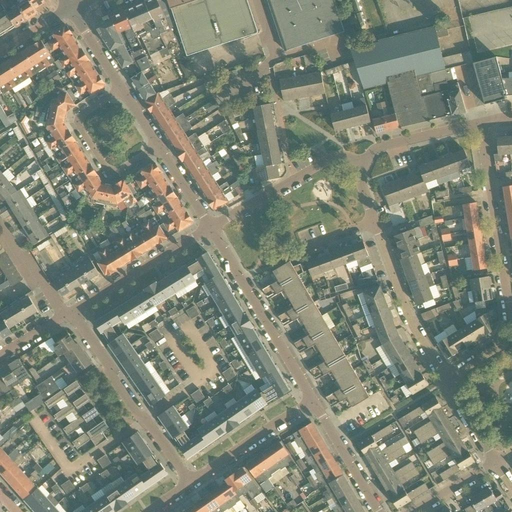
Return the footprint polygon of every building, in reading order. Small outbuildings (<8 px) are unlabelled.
[(38,14),(35,10),(28,0),(14,0),(14,1),(18,8),(27,21),(28,21),(27,20),(38,14)] [(28,0),(35,10),(45,3),(43,0),(28,0)] [(179,46),(157,0),(152,0),(146,3),(160,34),(167,48),(169,51),(179,46)] [(168,0),(187,56),(258,33),(247,0),(168,0)] [(268,0),(285,52),(305,45),(344,32),(345,32),(334,0),(268,0)] [(351,0),(356,13),(361,11),(362,11),(358,0),(351,0)] [(150,56),(167,48),(160,34),(146,3),(126,12),(136,34),(137,37),(141,36),(145,44),(150,56)] [(12,11),(8,14),(17,28),(27,21),(18,8),(12,11)] [(5,10),(0,13),(0,23),(5,31),(8,30),(9,31),(15,27),(16,28),(17,28),(8,14),(5,10)] [(136,34),(126,12),(111,18),(118,34),(119,33),(126,30),(128,35),(126,35),(135,53),(143,49),(137,37),(136,34)] [(151,68),(146,57),(143,49),(135,53),(129,55),(119,33),(118,34),(111,18),(97,24),(96,27),(123,68),(137,62),(142,72),(151,68)] [(386,38),(378,40),(379,43),(351,50),(364,90),(388,84),(396,114),(399,128),(428,121),(416,77),(445,70),(451,68),(465,65),(473,63),(470,51),(443,58),(438,39),(449,36),(446,24),(386,38)] [(47,50),(72,34),(67,26),(64,26),(51,34),(53,37),(55,40),(48,44),(48,43),(44,45),(47,50)] [(63,52),(78,43),(72,34),(47,50),(50,54),(60,47),(63,52)] [(55,62),(50,54),(47,50),(44,45),(42,41),(41,41),(33,46),(47,68),(55,62)] [(58,67),(83,51),(78,43),(63,52),(66,56),(55,63),(58,67)] [(38,73),(47,68),(33,46),(24,51),(38,73)] [(30,79),(30,78),(38,73),(24,51),(16,57),(30,79)] [(89,60),(87,56),(83,51),(58,67),(60,71),(64,68),(67,74),(89,60)] [(294,68),(306,66),(304,56),(292,58),(294,68)] [(33,83),(30,78),(30,79),(16,57),(8,62),(24,88),(30,84),(34,89),(38,87),(35,81),(33,83)] [(511,78),(502,79),(497,57),(473,63),(474,64),(485,104),(485,105),(508,98),(507,96),(511,95),(511,78)] [(187,79),(193,76),(186,59),(179,62),(187,79)] [(73,83),(94,69),(89,60),(67,74),(73,83)] [(8,62),(0,67),(0,68),(13,89),(15,93),(18,92),(24,88),(8,62)] [(3,95),(13,89),(0,68),(0,87),(0,88),(1,89),(0,89),(0,90),(2,93),(3,95)] [(445,82),(447,81),(453,80),(451,68),(445,70),(416,77),(428,121),(453,115),(466,113),(460,90),(458,83),(450,85),(452,90),(449,90),(447,91),(445,82)] [(78,91),(100,77),(94,69),(73,83),(78,91)] [(151,80),(148,81),(142,72),(130,80),(137,91),(156,78),(155,75),(150,78),(151,80)] [(311,96),(325,94),(321,72),(307,75),(311,96)] [(298,99),(311,96),(307,75),(294,78),(298,99)] [(89,92),(91,96),(104,87),(105,85),(100,77),(78,91),(81,95),(88,90),(89,92)] [(137,91),(145,103),(156,95),(149,84),(157,79),(156,78),(137,91)] [(284,101),(298,99),(294,78),(280,80),(284,101)] [(73,102),(66,91),(62,85),(52,91),(57,98),(57,97),(66,112),(67,112),(76,106),(73,102)] [(0,105),(0,93),(2,93),(0,90),(0,89),(1,89),(0,88),(0,87),(0,117),(6,128),(18,121),(14,114),(8,118),(0,105)] [(151,113),(173,99),(168,90),(159,93),(156,95),(145,103),(151,113)] [(29,96),(25,98),(29,105),(33,103),(29,96)] [(66,118),(67,112),(66,112),(57,97),(57,98),(51,101),(50,106),(48,105),(46,114),(66,118)] [(359,125),(371,122),(366,105),(366,106),(364,98),(352,101),(354,109),(359,125)] [(172,114),(168,108),(176,103),(173,99),(151,113),(158,123),(172,114)] [(209,113),(211,111),(219,106),(215,100),(205,107),(209,113)] [(256,120),(273,116),(270,104),(253,107),(256,120)] [(347,128),(359,125),(354,109),(343,112),(347,128)] [(335,132),(347,128),(343,112),(331,115),(335,132)] [(64,124),(66,118),(46,114),(45,116),(48,117),(46,127),(49,132),(64,123),(64,124)] [(183,114),(175,119),(172,114),(158,123),(164,132),(186,118),(183,114)] [(388,131),(399,128),(396,114),(385,117),(388,131)] [(184,133),(192,128),(188,122),(193,119),(191,115),(186,118),(164,132),(170,142),(184,133)] [(25,116),(20,124),(26,135),(30,133),(25,124),(29,118),(25,116)] [(258,132),(275,129),(273,116),(256,120),(258,132)] [(377,134),(388,131),(385,117),(373,120),(377,134)] [(225,134),(231,130),(225,120),(219,124),(225,134)] [(69,132),(64,124),(64,123),(49,132),(42,137),(38,138),(42,144),(33,150),(36,154),(41,150),(48,146),(48,145),(69,132)] [(243,134),(240,128),(241,128),(238,123),(237,123),(232,126),(238,137),(243,134)] [(260,144),(277,141),(275,129),(258,132),(260,144)] [(54,154),(75,140),(69,132),(48,145),(48,146),(54,154)] [(196,133),(188,138),(184,133),(170,142),(176,151),(198,137),(196,133)] [(204,147),(205,147),(211,143),(205,133),(198,138),(198,137),(176,151),(182,161),(204,147)] [(246,139),(246,140),(243,134),(238,137),(241,142),(239,143),(241,147),(248,145),(246,139)] [(502,155),(511,154),(510,137),(497,138),(498,154),(494,154),(495,161),(503,161),(502,155)] [(66,159),(81,149),(75,140),(54,154),(59,163),(66,159)] [(263,156),(280,153),(277,141),(260,144),(263,156)] [(189,171),(203,162),(211,157),(205,147),(204,147),(182,161),(189,171)] [(65,172),(86,158),(81,149),(66,159),(69,163),(62,167),(65,172)] [(459,171),(471,167),(465,150),(453,155),(459,171)] [(256,170),(277,166),(277,165),(282,164),(280,153),(263,156),(265,166),(256,168),(256,170)] [(235,162),(240,159),(237,154),(232,156),(235,162)] [(448,175),(459,171),(453,155),(441,159),(448,175)] [(70,180),(92,166),(86,158),(65,172),(70,180)] [(235,162),(239,167),(244,164),(240,159),(235,162)] [(436,179),(448,175),(441,159),(430,163),(436,179)] [(214,163),(207,168),(203,162),(189,171),(195,181),(217,167),(214,163)] [(139,184),(160,171),(155,163),(153,163),(139,171),(143,177),(136,181),(139,184)] [(425,183),(426,183),(436,179),(430,163),(419,167),(420,172),(421,172),(425,183)] [(76,189),(97,175),(92,166),(70,180),(76,189)] [(259,182),(261,182),(280,178),(277,166),(256,170),(259,182)] [(216,182),(212,176),(220,171),(217,167),(195,181),(201,191),(216,182)] [(151,189),(165,179),(160,171),(139,184),(142,189),(148,185),(151,189)] [(429,192),(426,183),(425,183),(421,172),(420,172),(408,177),(415,197),(429,192)] [(0,190),(10,182),(3,174),(0,176),(0,190)] [(103,184),(103,183),(97,175),(76,189),(79,193),(82,198),(89,194),(88,193),(103,184)] [(403,201),(415,197),(408,177),(395,181),(403,201)] [(251,188),(249,185),(247,186),(242,178),(230,186),(208,201),(213,209),(216,210),(227,203),(229,202),(225,196),(232,191),(238,187),(242,194),(249,189),(251,188)] [(150,202),(171,188),(165,179),(151,189),(144,193),(150,202)] [(133,196),(130,190),(126,185),(124,180),(115,186),(124,201),(128,208),(137,203),(133,196)] [(389,206),(403,201),(395,181),(382,186),(389,206)] [(6,200),(18,192),(10,182),(0,190),(0,197),(4,202),(6,200)] [(227,182),(219,187),(216,182),(201,191),(208,201),(230,186),(227,182)] [(105,205),(109,185),(103,183),(103,184),(88,193),(89,194),(92,200),(97,201),(96,203),(105,205)] [(115,186),(109,185),(105,205),(113,207),(113,204),(117,205),(124,201),(115,186)] [(505,201),(511,199),(511,185),(503,187),(505,201)] [(155,210),(177,197),(171,188),(150,202),(153,207),(155,210)] [(12,209),(27,200),(21,190),(18,192),(6,200),(12,209)] [(161,219),(168,215),(182,205),(177,197),(155,210),(161,219)] [(17,218),(32,209),(27,200),(12,209),(17,218)] [(465,218),(479,216),(477,203),(463,205),(465,218)] [(162,230),(188,214),(182,205),(168,215),(170,219),(160,226),(162,230)] [(23,227),(38,218),(32,209),(17,218),(23,227)] [(179,232),(188,227),(192,224),(193,222),(188,214),(162,230),(165,234),(176,227),(179,232)] [(43,227),(42,226),(48,223),(43,215),(38,219),(38,218),(23,227),(29,236),(43,227)] [(438,234),(436,228),(432,216),(419,221),(421,228),(430,225),(432,229),(430,229),(432,235),(438,234)] [(467,231),(481,229),(479,216),(465,218),(467,231)] [(151,219),(145,223),(159,245),(168,239),(165,234),(162,230),(160,226),(159,224),(155,217),(151,219)] [(150,250),(159,245),(145,223),(137,228),(150,250)] [(35,245),(49,236),(43,227),(29,236),(35,245)] [(395,236),(399,247),(419,240),(424,238),(420,227),(395,236)] [(141,255),(150,250),(137,228),(128,233),(141,255)] [(481,229),(467,231),(470,244),(483,242),(481,229)] [(133,261),(141,255),(128,233),(119,239),(133,261)] [(124,266),(133,261),(119,239),(111,244),(124,266)] [(419,240),(399,247),(403,259),(417,254),(421,253),(418,247),(421,246),(419,240)] [(363,241),(352,246),(357,260),(360,268),(372,264),(363,241)] [(472,257),(485,255),(483,242),(470,244),(472,257)] [(124,266),(111,244),(102,249),(115,271),(124,266)] [(352,246),(341,250),(346,264),(357,260),(352,246)] [(107,277),(115,271),(102,249),(98,252),(103,259),(98,262),(107,277)] [(341,250),(329,254),(335,268),(346,264),(341,250)] [(0,256),(0,263),(10,258),(6,252),(0,256)] [(329,254),(318,258),(323,273),(335,268),(329,254)] [(421,265),(417,254),(403,259),(400,260),(405,271),(421,265)] [(192,277),(204,270),(208,267),(204,261),(207,259),(205,255),(198,259),(197,259),(198,259),(194,262),(193,261),(189,263),(189,264),(186,266),(192,277)] [(472,257),(473,264),(474,271),(487,268),(485,255),(472,257)] [(204,270),(210,281),(221,275),(219,272),(220,272),(218,267),(217,268),(211,257),(207,259),(204,261),(208,267),(204,270)] [(10,258),(0,263),(0,266),(2,270),(13,263),(10,258)] [(323,273),(318,258),(306,263),(312,277),(323,273)] [(99,274),(91,259),(90,259),(81,265),(90,280),(99,274)] [(273,272),(274,274),(278,281),(271,285),(273,289),(274,290),(298,275),(299,276),(304,273),(301,264),(293,267),(290,262),(273,272)] [(2,270),(5,276),(16,269),(13,263),(2,270)] [(90,280),(81,265),(72,271),(81,285),(90,280)] [(409,282),(425,276),(421,265),(405,271),(409,282)] [(195,281),(192,277),(186,266),(176,272),(185,287),(195,281)] [(9,281),(20,274),(16,269),(5,276),(8,281),(9,281)] [(72,291),(81,285),(72,271),(63,277),(72,291)] [(175,293),(185,287),(176,272),(166,279),(175,293)] [(9,281),(11,284),(12,287),(23,280),(20,274),(9,281)] [(413,294),(429,288),(435,286),(431,274),(425,276),(409,282),(413,294)] [(206,284),(212,295),(227,286),(227,284),(228,284),(225,279),(224,280),(223,278),(221,275),(210,281),(206,284)] [(277,295),(281,293),(284,291),(289,299),(306,289),(299,276),(298,275),(274,290),(277,295)] [(62,297),(72,291),(63,277),(53,282),(62,297)] [(473,291),(491,288),(489,277),(471,280),(473,291)] [(166,299),(175,293),(166,279),(157,284),(156,283),(156,284),(166,299)] [(156,306),(166,299),(156,284),(146,290),(156,306)] [(212,295),(218,305),(233,296),(231,291),(232,291),(229,286),(228,287),(227,286),(212,295)] [(367,304),(384,298),(380,287),(363,293),(367,304)] [(417,305),(434,299),(429,288),(413,294),(417,305)] [(491,288),(473,291),(475,303),(492,300),(491,288)] [(277,295),(274,290),(273,289),(269,291),(272,295),(268,298),(269,300),(277,295)] [(289,316),(290,317),(314,302),(306,289),(289,299),(294,308),(287,312),(289,316)] [(320,297),(324,296),(330,294),(329,289),(318,292),(320,297)] [(146,312),(156,306),(146,290),(145,290),(146,291),(137,297),(146,312)] [(38,311),(31,299),(30,297),(34,295),(32,291),(26,295),(28,298),(19,303),(29,317),(38,311)] [(218,305),(224,315),(240,306),(239,305),(240,304),(237,300),(236,301),(233,296),(218,305)] [(137,297),(127,303),(136,318),(146,312),(137,297)] [(371,315),(388,308),(384,298),(367,304),(371,315)] [(462,308),(457,301),(457,300),(456,301),(453,302),(458,311),(462,308)] [(322,316),(314,302),(290,317),(293,322),(300,318),(305,326),(322,316)] [(19,323),(29,317),(19,303),(10,309),(19,323)] [(126,324),(136,318),(127,303),(117,309),(123,320),(126,324)] [(345,312),(350,310),(347,303),(342,306),(345,312)] [(224,315),(230,325),(245,316),(243,312),(244,311),(241,307),(240,308),(240,306),(224,315)] [(375,325),(392,319),(388,308),(371,315),(375,325)] [(0,314),(9,329),(19,323),(10,309),(3,313),(0,314)] [(100,320),(102,323),(103,326),(110,322),(112,326),(123,320),(117,309),(100,320)] [(487,335),(497,329),(490,318),(495,315),(494,309),(493,309),(487,313),(477,319),(487,335)] [(349,318),(354,316),(350,310),(345,312),(349,318)] [(425,323),(436,318),(431,310),(421,314),(425,323)] [(327,313),(323,315),(330,328),(335,325),(327,313)] [(0,333),(4,339),(13,334),(9,329),(0,314),(0,333)] [(230,325),(237,336),(252,327),(253,327),(247,316),(245,316),(230,325)] [(289,316),(285,318),(287,322),(284,325),(285,327),(293,322),(290,317),(289,316)] [(305,343),(305,344),(330,329),(322,316),(305,326),(310,335),(303,339),(305,343)] [(392,319),(375,325),(379,336),(383,345),(398,336),(396,330),(392,319)] [(486,335),(487,335),(477,319),(477,320),(467,326),(477,341),(486,335)] [(103,326),(102,323),(97,326),(102,333),(109,345),(119,338),(112,326),(110,322),(103,326)] [(356,333),(361,330),(357,324),(352,326),(356,333)] [(467,347),(477,341),(467,326),(458,332),(467,347)] [(237,336),(243,346),(258,337),(257,336),(258,335),(256,331),(255,332),(252,327),(237,336)] [(338,343),(330,329),(305,344),(308,349),(316,345),(321,353),(338,343)] [(356,333),(359,339),(364,337),(361,330),(356,333)] [(458,353),(467,347),(458,332),(448,337),(457,353),(458,353)] [(75,345),(74,345),(68,335),(54,344),(57,349),(54,352),(58,357),(63,354),(62,353),(75,345)] [(119,338),(109,345),(111,348),(114,353),(114,352),(117,355),(131,345),(124,335),(119,338)] [(389,355),(405,346),(398,336),(383,345),(389,355)] [(243,346),(249,356),(264,347),(263,345),(261,343),(262,342),(260,338),(259,339),(258,337),(243,346)] [(447,359),(457,353),(448,337),(438,343),(447,359)] [(69,363),(84,353),(77,343),(74,345),(75,345),(62,353),(63,354),(69,363)] [(308,349),(305,344),(305,343),(301,345),(303,349),(299,351),(301,354),(308,349)] [(321,370),(321,371),(346,356),(338,343),(321,353),(326,361),(318,366),(321,370)] [(138,355),(131,345),(117,355),(119,358),(118,359),(121,363),(122,363),(123,365),(138,355)] [(395,365),(410,355),(405,346),(389,355),(395,365)] [(249,356),(255,367),(270,358),(269,357),(270,356),(268,352),(267,352),(264,347),(249,356)] [(69,363),(76,374),(91,364),(84,353),(69,363)] [(145,365),(138,355),(123,365),(125,368),(124,368),(127,372),(128,372),(130,375),(145,365)] [(401,374),(416,365),(410,355),(395,365),(401,374)] [(354,370),(346,356),(321,371),(324,376),(332,371),(337,380),(354,370)] [(271,359),(270,358),(255,367),(261,378),(266,375),(276,369),(273,364),(275,363),(272,359),(271,359)] [(366,368),(371,366),(368,359),(363,362),(366,368)] [(14,387),(17,385),(29,377),(22,366),(11,372),(7,365),(0,369),(0,395),(9,390),(5,385),(11,382),(14,387)] [(151,375),(145,365),(130,375),(132,378),(132,379),(135,383),(135,382),(137,385),(151,375)] [(406,384),(422,375),(416,365),(401,374),(407,384),(406,384)] [(370,375),(375,372),(371,366),(366,368),(370,375)] [(28,370),(31,375),(36,372),(33,367),(28,370)] [(287,386),(276,369),(266,375),(272,386),(277,384),(280,390),(283,388),(287,386)] [(61,370),(51,377),(54,382),(65,375),(61,370)] [(321,370),(317,372),(319,376),(315,378),(316,380),(324,376),(321,371),(321,370)] [(336,397),(337,398),(362,383),(354,370),(337,380),(342,388),(334,393),(336,397)] [(40,378),(36,372),(31,375),(35,381),(40,378)] [(158,385),(151,375),(137,385),(139,387),(138,388),(141,392),(142,391),(144,395),(158,385)] [(406,384),(413,394),(428,385),(422,375),(406,384)] [(383,385),(388,382),(384,376),(379,379),(383,385)] [(54,382),(51,377),(35,387),(45,401),(60,390),(54,382)] [(75,381),(44,402),(48,409),(62,399),(67,406),(78,398),(73,392),(80,387),(75,381)] [(383,385),(387,391),(392,388),(388,382),(383,385)] [(370,397),(362,383),(337,398),(340,403),(348,398),(353,407),(370,397)] [(272,386),(259,394),(266,404),(279,397),(286,393),(283,388),(280,390),(277,384),(272,386)] [(165,395),(158,385),(144,395),(146,398),(145,398),(148,403),(149,402),(151,405),(165,395)] [(256,390),(247,396),(257,411),(266,404),(259,394),(256,390)] [(85,394),(78,398),(67,406),(53,416),(58,422),(72,412),(76,419),(87,412),(83,405),(89,401),(85,394)] [(248,417),(256,411),(257,411),(247,396),(238,403),(248,417)] [(396,396),(391,399),(395,405),(400,402),(396,396)] [(16,411),(25,405),(20,397),(11,403),(16,411)] [(336,397),(332,399),(335,403),(331,405),(332,407),(340,403),(337,398),(336,397)] [(402,427),(417,418),(426,412),(429,417),(443,408),(436,397),(398,420),(402,427)] [(238,424),(244,420),(248,417),(238,403),(228,409),(238,424)] [(94,407),(87,412),(76,419),(62,429),(67,435),(81,426),(86,433),(97,425),(92,418),(98,414),(94,407)] [(174,407),(160,417),(159,417),(161,420),(161,421),(164,425),(164,424),(167,427),(181,417),(174,407)] [(418,438),(449,419),(443,409),(443,408),(429,417),(432,421),(414,432),(418,438)] [(228,409),(218,416),(228,431),(229,432),(239,425),(238,424),(228,409)] [(218,416),(208,423),(218,437),(228,431),(218,416)] [(188,428),(181,417),(167,427),(169,431),(168,431),(171,435),(172,435),(174,438),(184,431),(188,428)] [(421,444),(430,439),(439,433),(442,438),(455,430),(449,419),(418,438),(421,444)] [(103,421),(97,425),(86,433),(72,442),(76,449),(90,439),(95,447),(106,439),(101,431),(108,427),(103,421)] [(209,444),(218,437),(208,423),(199,430),(202,434),(209,444)] [(296,442),(297,444),(318,432),(313,424),(311,424),(311,423),(293,434),(296,439),(294,440),(296,442)] [(376,443),(385,437),(394,432),(390,425),(358,444),(365,455),(378,447),(376,443)] [(0,447),(7,441),(8,441),(17,432),(13,427),(1,437),(0,435),(0,447)] [(431,459),(462,440),(455,430),(442,438),(445,442),(427,453),(431,459)] [(191,441),(184,431),(174,438),(181,448),(186,455),(190,452),(188,450),(194,445),(191,441)] [(297,444),(299,448),(300,447),(303,452),(323,440),(318,432),(297,444)] [(138,436),(136,433),(122,443),(129,453),(144,443),(141,440),(142,439),(140,435),(138,436)] [(209,444),(202,434),(191,441),(194,445),(188,450),(190,452),(192,456),(209,444)] [(307,461),(328,449),(323,440),(303,452),(306,456),(305,457),(307,461)] [(455,459),(469,451),(468,450),(462,440),(431,459),(434,466),(452,455),(455,459),(454,459),(455,459)] [(11,444),(8,441),(7,441),(0,447),(0,462),(7,456),(1,449),(5,447),(6,448),(11,444)] [(371,466),(403,447),(399,441),(381,451),(379,448),(378,447),(365,455),(365,456),(371,466)] [(288,464),(293,460),(280,442),(271,448),(285,468),(289,465),(288,464)] [(146,447),(144,443),(129,453),(136,464),(141,461),(151,454),(149,451),(150,450),(147,446),(146,447)] [(389,464),(398,458),(407,453),(403,447),(371,466),(378,477),(391,468),(389,464)] [(289,473),(285,468),(271,448),(263,454),(276,472),(281,479),(289,473)] [(313,469),(333,457),(328,449),(307,461),(309,465),(311,464),(313,469)] [(440,475),(444,481),(475,462),(469,451),(455,459),(457,464),(440,475)] [(0,474),(2,476),(23,457),(20,454),(15,458),(16,460),(13,462),(7,456),(0,462),(0,474)] [(153,456),(151,454),(141,461),(148,471),(151,475),(157,471),(159,474),(163,471),(158,464),(156,461),(157,460),(154,456),(153,456)] [(273,485),(281,479),(276,472),(263,454),(255,459),(269,479),(273,485)] [(16,466),(19,463),(21,465),(25,461),(23,457),(2,476),(9,484),(22,472),(16,466)] [(315,475),(317,478),(338,466),(333,457),(313,469),(316,474),(315,475)] [(267,481),(269,479),(255,459),(246,465),(259,484),(264,481),(265,482),(267,481)] [(384,487),(416,468),(412,462),(394,473),(391,468),(378,477),(384,487)] [(35,465),(31,468),(34,471),(35,471),(37,474),(38,474),(42,470),(37,463),(35,465)] [(321,482),(323,486),(324,485),(343,474),(338,466),(317,478),(320,483),(321,482)] [(260,492),(243,468),(243,467),(234,474),(247,493),(252,500),(254,498),(257,496),(256,495),(260,492)] [(402,485),(420,475),(416,468),(384,487),(391,497),(390,497),(391,498),(405,490),(404,489),(402,485)] [(35,471),(34,471),(30,475),(31,476),(28,479),(22,472),(9,484),(16,493),(37,474),(35,471)] [(151,475),(148,471),(137,479),(144,489),(147,487),(148,488),(152,485),(151,484),(161,477),(159,474),(157,471),(151,475)] [(37,474),(16,493),(24,501),(37,490),(37,489),(31,483),(35,480),(36,481),(41,477),(38,474),(37,474)] [(134,474),(125,481),(134,496),(137,494),(137,495),(142,492),(141,491),(144,489),(137,479),(134,474)] [(244,496),(247,493),(234,474),(225,480),(227,482),(239,498),(243,495),(244,496)] [(323,493),(325,496),(348,483),(343,474),(324,485),(327,491),(323,493)] [(134,496),(125,481),(115,488),(125,503),(127,501),(128,502),(131,499),(132,499),(131,498),(134,496)] [(241,500),(239,498),(227,482),(219,488),(233,507),(236,505),(236,504),(241,500)] [(334,502),(353,491),(348,483),(325,496),(328,501),(332,498),(334,502)] [(405,490),(391,498),(397,509),(429,490),(425,483),(407,494),(405,490)] [(125,503),(115,488),(104,495),(114,510),(115,511),(125,504),(125,503)] [(229,510),(233,507),(219,488),(211,494),(223,511),(224,511),(228,509),(229,510)] [(480,493),(490,511),(499,506),(501,510),(506,507),(501,498),(503,497),(501,493),(495,496),(490,488),(480,493)] [(37,489),(37,490),(24,501),(32,510),(45,498),(37,489)] [(337,511),(358,500),(353,491),(334,502),(337,507),(333,509),(334,511),(337,511)] [(490,511),(489,511),(490,511),(480,493),(470,499),(473,505),(465,510),(466,511),(490,511)] [(223,511),(224,511),(223,511),(211,494),(203,499),(211,511),(223,511)] [(114,510),(104,495),(94,502),(100,511),(112,511),(114,510)] [(48,511),(54,508),(45,498),(32,510),(33,511),(48,511)] [(211,511),(203,499),(194,505),(199,511),(211,511)] [(293,500),(286,505),(291,510),(297,506),(293,500)] [(356,511),(363,508),(358,500),(337,511),(356,511)] [(100,511),(94,502),(84,509),(86,511),(100,511)]
